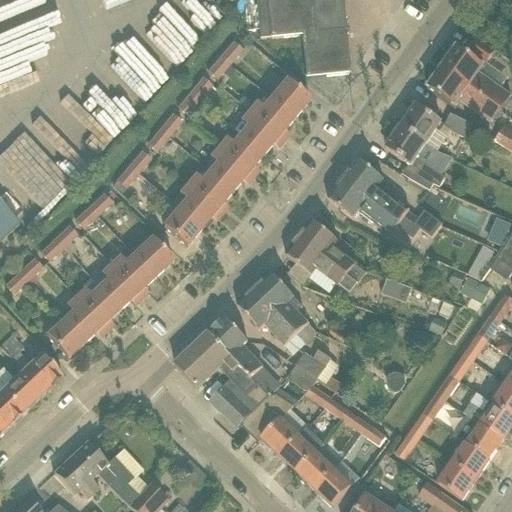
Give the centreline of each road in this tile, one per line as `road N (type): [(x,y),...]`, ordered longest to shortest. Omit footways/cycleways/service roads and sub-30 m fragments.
road 1 (residential): [(138,377),(269,247),(450,0)]
road 2 (residential): [(138,377),(273,511)]
road 3 (residential): [(0,482),(82,405),(138,377)]
road 4 (unknown): [(80,0),(81,37),(45,88),(0,120)]
